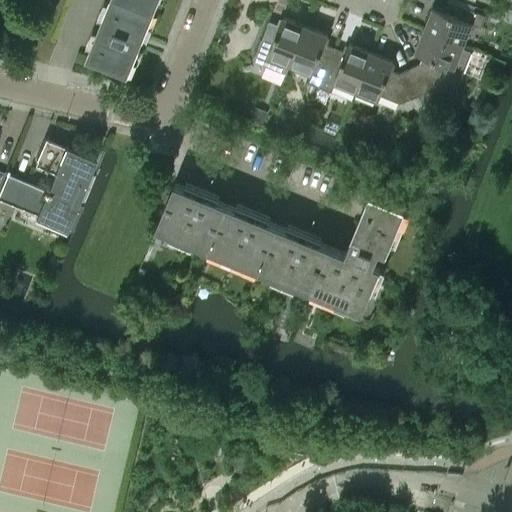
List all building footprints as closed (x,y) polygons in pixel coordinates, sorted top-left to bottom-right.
[(154,9),(135,1),(132,0),(109,0),(87,54),(128,71),(154,9)] [(157,0),(132,0),(135,1),(154,9),(157,0)] [(431,10),(424,28),(463,44),(472,23),(481,27),(486,15),(448,0),(445,0),(441,10),(432,6),(431,10)] [(284,15),(282,19),(280,24),(269,20),(253,60),(265,65),(269,55),(290,64),(306,25),(287,17),(284,15)] [(324,32),(306,25),(290,64),(311,72),(307,81),(319,86),(335,46),(324,42),(328,33),(324,32)] [(464,70),(471,51),(462,47),(463,44),(424,28),(417,47),(416,47),(415,50),(424,54),(420,63),(410,67),(421,93),(426,105),(431,104),(435,103),(439,101),(443,99),(447,97),(450,94),(453,91),(456,87),(459,83),(464,70)] [(349,42),(348,45),(346,51),(335,46),(319,86),(331,90),(335,81),(356,90),(371,51),(353,43),(349,42)] [(479,76),(487,54),(472,48),(471,51),(464,70),(479,76)] [(390,58),(371,51),(356,90),(376,98),(376,99),(377,99),(379,94),(399,102),(421,93),(410,67),(399,72),(390,68),(394,59),(390,58)] [(46,189),(7,172),(7,174),(5,174),(0,186),(0,198),(35,213),(30,226),(49,234),(52,226),(64,231),(66,227),(72,229),(82,204),(77,202),(95,159),(43,137),(33,163),(53,171),(46,189)] [(0,186),(5,174),(7,174),(7,172),(8,169),(6,168),(4,173),(0,171),(0,186)] [(225,201),(175,181),(170,193),(166,192),(163,200),(167,201),(157,225),(208,245),(225,201)] [(375,260),(380,249),(380,247),(387,250),(405,206),(369,191),(345,250),(328,243),(311,287),(363,308),(381,263),(375,260)] [(277,222),(225,201),(208,245),(259,266),(277,222)] [(328,243),(277,222),(259,266),(311,287),(328,243)]
